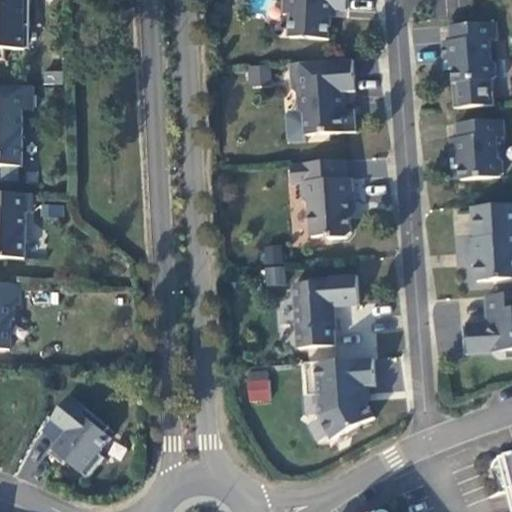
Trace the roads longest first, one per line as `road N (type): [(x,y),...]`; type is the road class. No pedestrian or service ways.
road 1 (unclassified): [(148,0),(169,483)]
road 2 (unclassified): [(207,473),(190,0)]
road 3 (residential): [(427,443),(398,0)]
road 4 (residential): [(257,511),(307,509),(427,443)]
